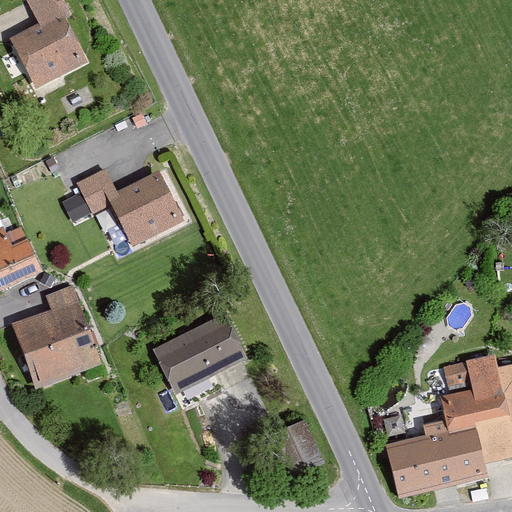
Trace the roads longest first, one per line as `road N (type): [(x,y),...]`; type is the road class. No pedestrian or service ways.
road 1 (tertiary): [(134,0),(375,511)]
road 2 (residential): [(0,398),(50,459),(104,492),(327,511)]
